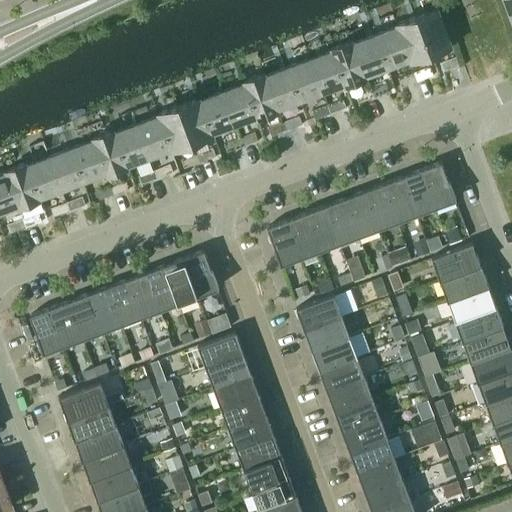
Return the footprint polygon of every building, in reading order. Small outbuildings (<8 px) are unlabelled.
[(438,7),(417,15),(431,53),(452,45),(438,7)] [(431,53),(417,15),(396,23),(397,25),(409,59),(410,61),(431,53)] [(409,59),(397,25),(375,33),(388,67),(409,59)] [(388,67),(375,33),(353,41),(366,75),(388,67)] [(366,75),(353,41),(353,39),(331,47),(332,49),(344,83),(345,85),(367,77),(366,75)] [(332,49),(310,58),(322,91),(344,83),(332,49)] [(456,56),(440,62),(443,71),(460,65),(456,56)] [(310,58),(288,66),(300,99),(322,91),(310,58)] [(288,66),(266,74),(278,108),(300,99),(288,66)] [(414,72),(417,81),(433,75),(430,66),(414,72)] [(244,82),(256,116),(257,118),(279,110),(278,108),(266,74),(265,72),(243,80),(244,82)] [(417,81),(414,72),(398,77),(401,87),(417,81)] [(371,87),(374,97),(390,91),(387,81),(371,87)] [(244,82),(222,90),(235,124),(256,116),(244,82)] [(374,97),(371,87),(355,93),(358,103),(374,97)] [(222,90),(200,98),(213,132),(235,124),(222,90)] [(200,96),(179,104),(193,142),(214,134),(213,132),(200,98),(200,96)] [(327,104),(331,113),(346,107),(343,98),(327,104)] [(158,112),(158,114),(171,147),(172,150),(193,142),(179,104),(158,112)] [(331,113),(327,104),(311,110),(315,119),(331,113)] [(137,122),(149,156),(171,147),(158,114),(137,122)] [(283,120),(287,129),(303,123),(299,114),(283,120)] [(287,129),(283,120),(267,126),(271,135),(287,129)] [(137,122),(115,130),(127,164),(149,156),(137,122)] [(93,138),(106,172),(107,174),(128,166),(127,164),(115,130),(114,128),(92,136),(93,138)] [(239,136),(243,146),(259,140),(255,130),(239,136)] [(243,146),(239,136),(223,142),(227,152),(243,146)] [(93,138),(71,146),(84,180),(106,172),(93,138)] [(71,146),(49,155),(62,188),(84,180),(71,146)] [(197,152),(200,162),(216,156),(213,146),(197,152)] [(200,162),(197,152),(181,158),(184,167),(200,162)] [(49,155),(27,163),(40,196),(62,188),(49,155)] [(6,171),(18,204),(19,206),(41,198),(40,196),(27,163),(26,161),(5,169),(6,171)] [(421,168),(435,206),(455,198),(441,161),(421,168)] [(154,168),(157,177),(173,172),(170,162),(154,168)] [(157,177),(154,168),(138,174),(142,183),(157,177)] [(421,168),(402,175),(416,213),(435,206),(421,168)] [(6,171),(0,172),(0,211),(18,204),(6,171)] [(402,175),(383,182),(397,220),(416,213),(402,175)] [(110,185),(114,194),(129,188),(126,179),(110,185)] [(383,182),(364,189),(378,227),(397,220),(383,182)] [(114,194),(110,185),(94,190),(98,200),(114,194)] [(364,189),(344,197),(359,234),(378,227),(364,189)] [(66,201),(70,210),(86,204),(82,195),(66,201)] [(325,204),(339,241),(359,234),(344,197),(325,204)] [(70,210),(66,201),(50,207),(54,216),(70,210)] [(325,204),(306,211),(320,248),(339,241),(325,204)] [(22,217),(26,227),(42,221),(38,211),(22,217)] [(306,211),(287,218),(301,256),(320,248),(306,211)] [(26,227),(22,217),(6,223),(10,232),(26,227)] [(281,263),(301,256),(287,218),(267,225),(281,263)] [(462,238),(457,227),(445,232),(450,243),(462,238)] [(438,234),(426,239),(430,250),(442,245),(438,234)] [(430,251),(425,236),(412,241),(418,255),(430,251)] [(439,278),(480,262),(472,241),(431,257),(439,278)] [(405,245),(387,252),(387,253),(392,265),(410,258),(405,245)] [(204,249),(184,256),(198,294),(218,286),(204,249)] [(380,269),(392,265),(387,253),(375,257),(380,269)] [(184,256),(165,263),(179,301),(198,294),(184,256)] [(488,283),(480,262),(439,278),(447,298),(488,283)] [(165,263),(145,271),(159,308),(179,301),(165,263)] [(350,270),(350,271),(353,279),(365,275),(362,265),(350,270)] [(403,286),(397,270),(388,273),(394,289),(403,286)] [(145,271),(126,278),(140,315),(159,308),(145,271)] [(338,276),(341,284),(353,279),(350,271),(338,276)] [(321,292),(333,287),(329,276),(317,281),(321,292)] [(372,280),(378,296),(387,293),(381,276),(372,280)] [(140,315),(126,278),(107,285),(121,322),(140,315)] [(295,287),(299,297),(310,293),(306,283),(295,287)] [(454,318),(495,303),(488,283),(447,298),(454,318)] [(107,285),(88,292),(102,330),(121,322),(107,285)] [(88,292),(69,299),(83,337),(102,330),(88,292)] [(395,295),(399,306),(408,303),(404,292),(395,295)] [(296,307),(304,328),(342,314),(334,293),(296,307)] [(69,299),(49,306),(63,344),(83,337),(69,299)] [(503,323),(495,303),(454,318),(462,339),(503,323)] [(44,351),(63,344),(49,306),(30,314),(44,351)] [(349,334),(342,314),(304,328),(312,348),(349,334)] [(208,318),(213,332),(220,329),(215,316),(208,318)] [(212,332),(206,317),(194,322),(200,336),(212,332)] [(405,322),(410,334),(419,331),(414,318),(405,322)] [(395,339),(404,335),(400,323),(400,324),(391,327),(395,339)] [(470,359),(510,344),(503,323),(462,339),(470,359)] [(198,344),(205,365),(243,351),(235,330),(198,344)] [(180,334),(183,343),(193,339),(190,331),(180,334)] [(312,348),(319,369),(357,355),(349,334),(312,348)] [(159,352),(172,347),(169,337),(156,342),(159,352)] [(415,348),(417,354),(429,350),(427,344),(415,348)] [(511,366),(511,347),(510,344),(470,359),(477,379),(511,366)] [(142,358),(153,354),(150,345),(139,349),(142,358)] [(412,356),(408,345),(398,348),(402,360),(412,356)] [(418,355),(422,367),(438,361),(434,349),(418,355)] [(122,365),(135,361),(131,351),(119,356),(122,365)] [(250,371),(243,351),(205,365),(213,385),(250,371)] [(364,375),(357,355),(319,369),(327,389),(364,375)] [(412,357),(400,362),(405,373),(416,369),(412,357)] [(150,362),(156,377),(164,374),(158,358),(150,362)] [(98,375),(109,370),(106,361),(94,365),(98,375)] [(75,372),(79,382),(97,375),(93,366),(75,372)] [(485,400),(511,389),(511,366),(477,379),(485,400)] [(213,385),(221,405),(258,391),(250,371),(213,385)] [(425,376),(429,384),(435,382),(432,373),(425,376)] [(327,389),(334,409),(372,395),(364,375),(327,389)] [(135,381),(138,390),(152,385),(149,376),(135,381)] [(58,389),(69,385),(66,377),(55,381),(58,389)] [(158,383),(163,397),(176,392),(171,378),(158,383)] [(420,378),(407,382),(410,391),(423,386),(420,378)] [(59,395),(67,416),(107,401),(100,380),(59,395)] [(157,398),(152,386),(144,389),(148,401),(157,398)] [(511,412),(511,389),(485,400),(492,420),(511,412)] [(266,412),(258,391),(221,405),(228,426),(266,412)] [(334,409),(342,430),(379,416),(372,395),(334,409)] [(434,400),(440,416),(448,413),(443,397),(434,400)] [(422,418),(433,414),(427,398),(416,402),(422,418)] [(166,403),(172,419),(182,415),(176,399),(166,403)] [(67,416),(74,437),(115,422),(107,401),(67,416)] [(163,414),(160,406),(148,410),(151,418),(163,414)] [(273,432),(266,412),(228,426),(236,446),(273,432)] [(511,435),(511,412),(492,420),(500,440),(511,435)] [(441,417),(446,432),(455,429),(449,414),(441,417)] [(387,436),(379,416),(342,430),(350,450),(387,436)] [(435,418),(410,427),(417,444),(441,435),(435,418)] [(185,431),(181,420),(173,423),(177,434),(185,431)] [(123,442),(115,422),(74,437),(82,457),(123,442)] [(463,431),(447,437),(451,447),(466,442),(463,431)] [(281,453),(273,432),(236,446),(243,466),(281,453)] [(511,459),(511,435),(500,440),(508,461),(511,459)] [(350,450),(357,471),(395,457),(387,436),(350,450)] [(160,441),(164,450),(175,446),(171,437),(160,441)] [(180,443),(184,452),(192,449),(189,440),(180,443)] [(448,453),(443,440),(434,443),(439,456),(448,453)] [(82,457),(89,477),(130,462),(123,442),(82,457)] [(165,458),(170,471),(184,466),(179,453),(165,458)] [(288,473),(281,453),(243,466),(251,487),(288,473)] [(456,457),(461,471),(469,468),(464,454),(456,457)] [(402,477),(395,457),(357,471),(365,491),(402,477)] [(455,473),(450,460),(441,463),(446,476),(455,473)] [(89,477),(97,498),(138,483),(130,462),(89,477)] [(188,466),(193,477),(200,474),(196,463),(188,466)] [(296,493),(288,473),(251,487),(258,507),(296,493)] [(475,473),(464,478),(467,486),(479,482),(475,473)] [(365,491),(372,511),(410,497),(402,477),(365,491)] [(177,491),(190,486),(187,480),(175,485),(177,491)] [(462,491),(458,480),(442,485),(447,497),(462,491)] [(97,498),(102,511),(120,511),(145,503),(138,483),(97,498)] [(0,511),(15,511),(6,488),(0,490),(0,511)] [(198,493),(202,504),(212,500),(208,489),(198,493)] [(145,503),(154,500),(152,492),(143,496),(145,503)] [(258,507),(260,511),(302,511),(296,493),(258,507)] [(415,511),(410,497),(372,511),(415,511)] [(197,506),(194,498),(184,501),(187,510),(197,506)] [(148,511),(145,503),(120,511),(148,511)]
